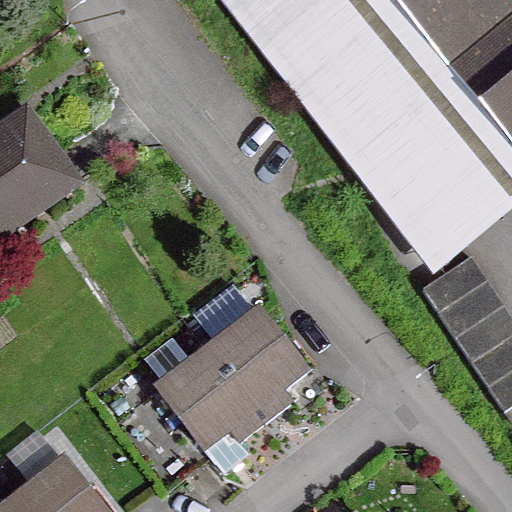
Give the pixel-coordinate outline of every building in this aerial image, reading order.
[(511,0),(381,0),(511,159),(511,0)] [(0,237),(70,189),(20,116),(0,129),(0,237)] [(511,328),(467,262),(418,294),(500,417),(511,409),(511,328)] [(254,314),(202,354),(259,428),(286,408),(278,397),(302,378),(254,314)] [(259,428),(202,354),(152,393),(219,478),(243,459),(235,447),(259,428)] [(96,511),(60,464),(8,504),(14,511),(96,511)]
